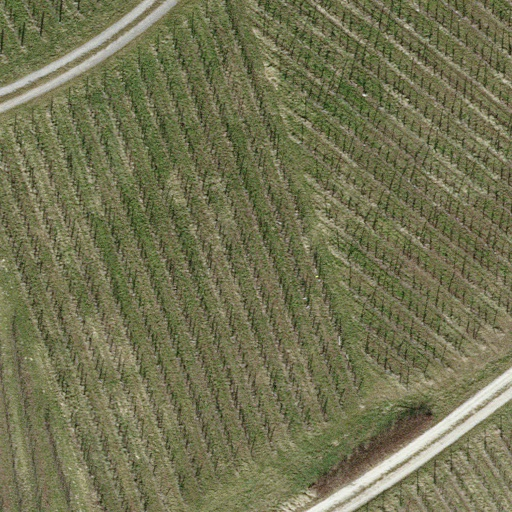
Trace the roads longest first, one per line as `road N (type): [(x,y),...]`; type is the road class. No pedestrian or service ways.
road 1 (track): [(511,382),(322,511)]
road 2 (track): [(164,0),(100,49),(0,101)]
